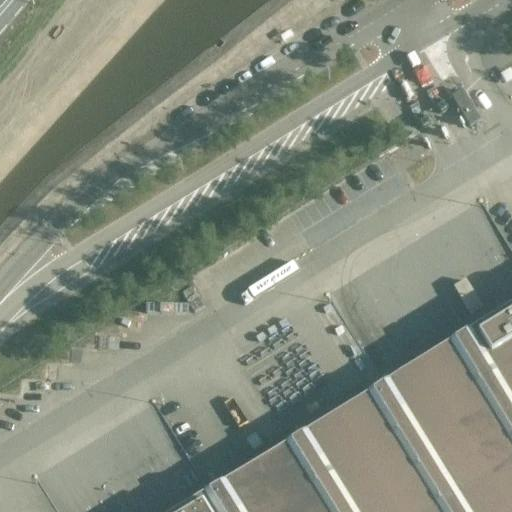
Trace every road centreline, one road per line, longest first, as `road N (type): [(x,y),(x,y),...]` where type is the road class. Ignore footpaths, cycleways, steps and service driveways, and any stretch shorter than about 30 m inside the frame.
road 1 (unclassified): [(0,311),(62,263),(397,57)]
road 2 (unclassified): [(375,21),(112,174),(48,234),(0,297)]
